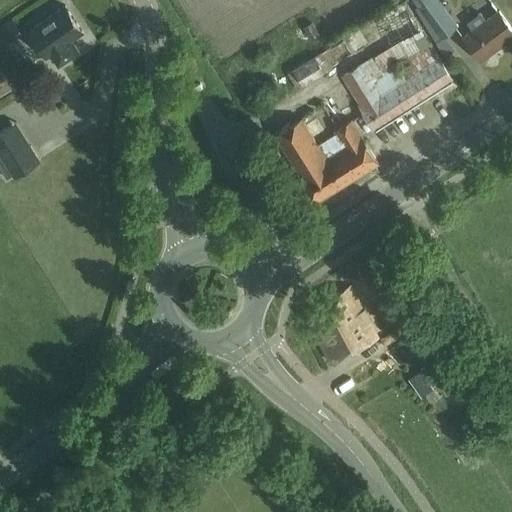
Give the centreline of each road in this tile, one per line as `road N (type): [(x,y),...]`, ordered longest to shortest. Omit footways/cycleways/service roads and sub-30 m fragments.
road 1 (tertiary): [(255,277),(324,241),(511,111)]
road 2 (tertiary): [(191,252),(156,151),(156,55),(140,0)]
road 3 (tertiary): [(394,511),(338,440),(240,344)]
road 4 (unclassified): [(0,482),(108,404),(173,341)]
